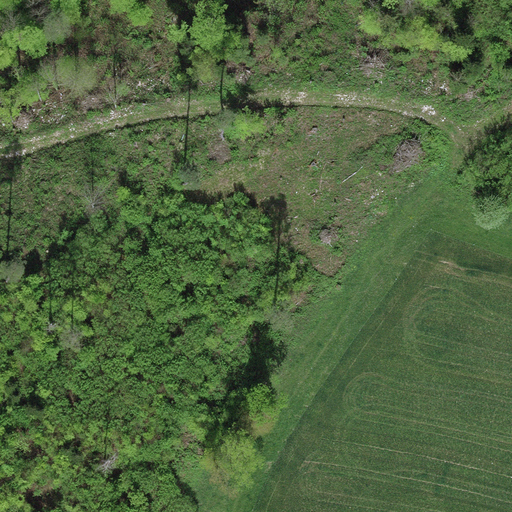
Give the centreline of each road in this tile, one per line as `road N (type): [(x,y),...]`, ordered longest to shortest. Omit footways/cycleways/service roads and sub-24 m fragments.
road 1 (track): [(511,111),(468,144),(413,204),(312,377),(203,511)]
road 2 (track): [(0,151),(130,115),(243,99),(338,97),(422,112),(468,144)]
